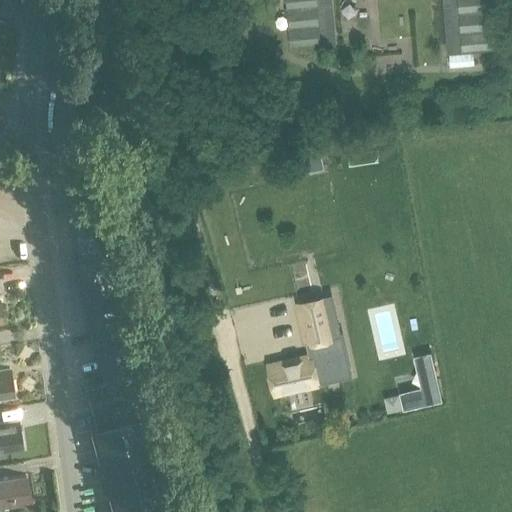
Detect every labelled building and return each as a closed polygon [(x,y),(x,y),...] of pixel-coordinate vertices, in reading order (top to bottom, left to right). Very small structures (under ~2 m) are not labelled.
[(255,0),(260,47),(358,38),(365,104),(439,97),(429,0),(255,0)] [(487,19),(486,0),(464,0),(465,20),(487,19)] [(456,43),(457,55),(481,53),(480,41),(456,43)] [(281,179),(308,173),(305,156),(278,162),(281,179)] [(172,511),(88,208),(68,214),(81,260),(73,263),(106,384),(86,390),(98,432),(91,434),(113,511),(172,511)] [(335,337),(326,296),(296,303),(306,344),(335,337)] [(311,355),(268,364),(275,393),(318,384),(311,355)] [(0,397),(13,395),(9,370),(0,370),(0,397)] [(0,453),(6,452),(6,450),(21,448),(17,422),(0,424),(0,453)] [(0,504),(30,499),(26,476),(0,480),(0,504)]
